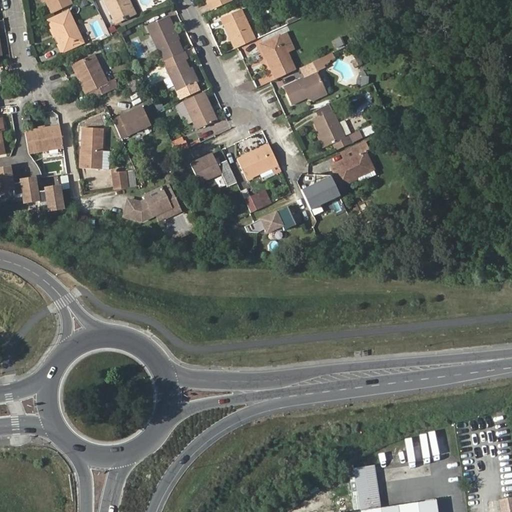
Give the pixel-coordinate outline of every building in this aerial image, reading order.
[(44,0),(45,1),(51,14),(72,4),(70,0),(44,0)] [(105,0),(116,23),(134,15),(126,0),(105,0)] [(129,0),(126,0),(134,15),(136,14),(129,0)] [(207,0),(212,9),(231,0),(207,0)] [(234,49),(238,47),(255,39),(241,10),(221,19),(234,49)] [(52,29),(55,37),(59,44),(63,52),(83,43),(68,11),(48,20),(52,29)] [(285,17),(288,24),(289,23),(299,19),(296,12),(285,17)] [(167,18),(177,40),(180,38),(170,16),(167,18)] [(152,37),(163,61),(171,57),(183,52),(177,40),(167,18),(147,26),(152,37)] [(267,61),(275,80),(295,70),(287,52),(293,49),(286,33),(264,43),(271,59),(267,61)] [(342,36),(332,41),(336,49),(346,44),(342,36)] [(152,37),(144,41),(150,55),(158,51),(152,37)] [(260,44),(267,61),(271,59),(264,43),(260,44)] [(188,58),(185,51),(183,52),(171,57),(174,64),(166,68),(177,92),(197,83),(190,69),(186,59),(188,58)] [(311,63),(300,68),(304,77),(284,86),(292,104),(306,98),(324,90),(316,73),(325,68),(324,65),(331,63),(330,61),(335,59),(333,53),(311,63)] [(89,92),(92,99),(117,87),(114,81),(108,84),(94,55),(72,65),(86,94),(89,92)] [(192,68),(190,69),(197,83),(199,82),(192,68)] [(324,90),(306,98),(313,101),(326,95),(324,90)] [(203,92),(183,101),(197,130),(216,121),(203,92)] [(112,120),(121,139),(150,125),(141,107),(112,120)] [(359,131),(348,136),(345,137),(333,111),(314,120),(319,133),(325,146),(332,143),(335,151),(363,138),(362,137),(375,131),(372,125),(359,131)] [(29,153),(63,148),(59,126),(43,129),(39,130),(25,132),(29,153)] [(83,128),(82,150),(81,168),(101,170),(102,151),(103,130),(83,128)] [(322,147),(325,146),(319,133),(316,135),(322,147)] [(175,143),(178,150),(187,145),(185,138),(175,143)] [(352,157),(344,160),(331,166),(340,187),(358,178),(356,175),(373,168),(365,150),(368,149),(365,142),(349,149),(352,157)] [(400,143),(388,148),(393,158),(404,152),(400,143)] [(270,169),(278,166),(268,145),(237,160),(246,180),(270,169)] [(341,153),(344,160),(352,157),(349,149),(341,153)] [(109,152),(102,151),(101,170),(108,170),(109,152)] [(215,160),(212,154),(191,164),(199,183),(221,173),(227,187),(237,183),(227,161),(220,163),(217,165),(215,160)] [(278,166),(270,169),(273,174),(280,171),(278,166)] [(356,175),(358,178),(374,170),(373,168),(356,175)] [(128,187),(126,172),(117,173),(116,169),(111,170),(114,189),(128,187)] [(133,171),(126,172),(128,187),(135,186),(133,171)] [(63,215),(60,192),(46,194),(46,196),(38,197),(36,183),(21,185),(21,188),(13,189),(11,172),(0,173),(0,197),(14,195),(16,204),(23,202),(24,208),(39,206),(40,212),(48,211),(49,217),(63,215)] [(215,179),(219,188),(226,185),(222,176),(215,179)] [(313,184),(300,190),(309,211),(339,196),(330,176),(313,176),(313,184)] [(140,201),(127,198),(122,214),(141,219),(169,207),(172,214),(180,210),(169,185),(161,188),(161,187),(143,195),(145,199),(140,201)] [(266,191),(258,195),(264,208),(272,203),(266,191)] [(251,213),(264,208),(258,195),(245,201),(251,213)] [(333,199),(337,213),(345,211),(341,197),(333,199)] [(284,231),(295,225),(287,207),(261,220),(244,228),(247,233),(259,233),(266,230),(267,233),(282,226),(284,231)] [(374,466),(353,469),(359,511),(354,511),(438,511),(436,500),(380,508),(374,466)] [(511,511),(511,498),(499,501),(501,511),(511,511)]
